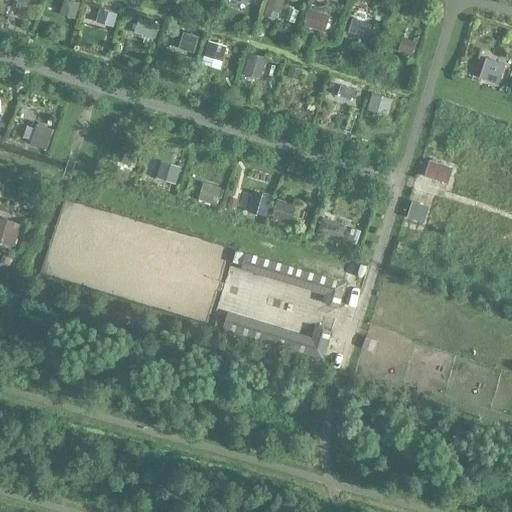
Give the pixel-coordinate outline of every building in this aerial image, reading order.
[(77,5),(63,0),(56,0),(52,11),(72,19),(77,5)] [(116,6),(95,0),(94,0),(89,18),(110,24),(116,6)] [(262,0),(261,8),(277,11),(278,0),(262,0)] [(331,15),(298,5),(294,20),(326,30),(331,15)] [(156,18),(132,11),(126,31),(150,38),(156,18)] [(353,16),(348,31),(368,38),(373,22),(353,16)] [(413,27),(391,21),(387,37),(408,43),(413,27)] [(196,30),(174,24),(169,43),(190,49),(196,30)] [(237,43),(213,36),(207,55),(231,62),(237,43)] [(266,52),(249,47),(243,66),(260,72),(266,52)] [(498,61),(470,55),(467,70),(495,76),(498,61)] [(310,65),(289,59),(283,81),(303,87),(310,65)] [(354,78),(336,73),(330,92),(348,98),(354,78)] [(390,89),(369,83),(363,105),(383,111),(390,89)] [(48,121),(24,120),(24,143),(47,144),(48,121)] [(141,153),(118,145),(113,160),(136,168),(141,153)] [(154,158),(149,174),(171,181),(176,166),(154,158)] [(429,160),(424,176),(447,183),(452,167),(429,160)] [(196,180),(191,195),(213,203),(218,187),(196,180)] [(232,180),(229,197),(250,201),(254,184),(232,180)] [(274,196),(268,213),(293,222),(299,205),(274,196)] [(405,221),(421,226),(426,209),(411,204),(405,221)] [(21,223),(0,218),(0,239),(16,244),(21,223)] [(318,219),(315,235),(337,239),(340,222),(318,219)] [(345,283),(245,253),(242,265),(330,291),(326,303),(338,307),(345,283)] [(322,359),(331,331),(319,328),(314,343),(226,317),(223,328),(261,340),(272,343),(322,359)] [(259,348),(258,351),(269,354),(270,352),(272,343),(261,340),(259,348)]
